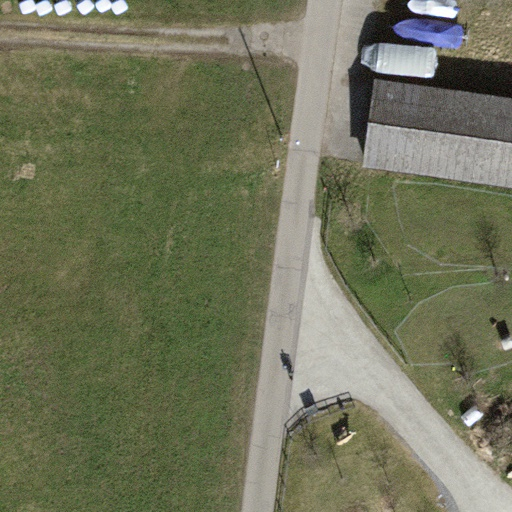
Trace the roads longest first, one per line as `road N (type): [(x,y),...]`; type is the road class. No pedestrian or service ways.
road 1 (residential): [(325,0),(257,511)]
road 2 (track): [(0,30),(319,39)]
road 3 (track): [(498,511),(287,280)]
